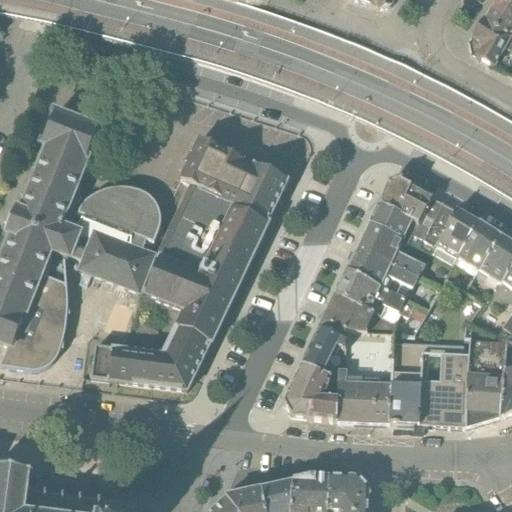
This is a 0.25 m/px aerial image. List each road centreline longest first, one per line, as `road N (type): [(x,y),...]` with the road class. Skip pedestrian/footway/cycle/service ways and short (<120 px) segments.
road 1 (tertiary): [(511,165),(302,63),(83,0)]
road 2 (residential): [(354,161),(340,132),(318,115),(48,35),(0,124)]
road 3 (residential): [(221,441),(354,161)]
road 4 (residential): [(0,409),(221,441)]
road 5 (residential): [(511,218),(406,158),(354,161)]
road 6 (residential): [(221,441),(381,458)]
